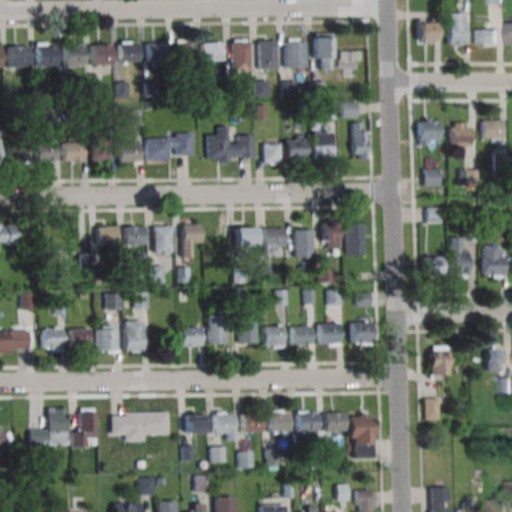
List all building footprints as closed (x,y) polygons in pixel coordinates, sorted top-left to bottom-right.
[(446,14),(463,14),(463,45),(446,45),(446,14)] [(435,44),(435,19),(414,19),(414,44),(435,44)] [(496,29),(473,28),(473,45),(496,45),(496,29)] [(311,32),(311,59),(320,59),(320,70),(329,70),(329,32),(311,32)] [(247,40),(229,40),(229,71),(247,71),(247,40)] [(255,40),(255,69),(274,69),(274,40),(255,40)] [(143,43),(164,42),(164,62),(144,63),(143,43)] [(171,43),(192,42),(192,62),(172,62),(171,43)] [(199,42),(219,42),(219,62),(199,62),(199,42)] [(282,43),(302,43),(303,63),(282,63),(282,43)] [(116,44),(137,44),(137,64),(117,64),(116,44)] [(60,45),(81,45),(81,65),(61,65),(60,45)] [(89,45),(109,45),(110,65),(89,65),(89,45)] [(33,46),(53,46),(54,66),(33,66),(33,46)] [(6,47),(26,47),(27,67),(6,67),(6,47)] [(337,51),(337,74),(357,74),(357,51),(337,51)] [(252,96),(266,96),(266,80),(252,80),(252,96)] [(292,82),(282,82),(282,92),(292,92),(292,82)] [(339,117),(355,117),(355,102),(339,102),(339,117)] [(436,120),(416,120),(416,141),(436,141),(436,120)] [(499,120),(479,120),(479,139),(499,139),(499,120)] [(365,130),(359,130),(359,122),(349,122),(348,158),(365,159),(365,130)] [(447,144),(468,144),(468,122),(447,122),(447,144)] [(251,135),(235,135),(235,143),(225,143),(225,126),(215,126),(215,135),(205,135),(205,160),(251,160),(251,135)] [(330,159),(330,132),(310,132),(310,159),(330,159)] [(189,155),(189,133),(172,133),(172,138),(144,138),(144,160),(167,160),(167,155),(189,155)] [(282,139),(282,160),(302,160),(302,139),(282,139)] [(90,161),(108,161),(108,140),(90,140),(90,161)] [(32,161),(55,161),(55,142),(32,142),(32,161)] [(82,161),(82,142),(60,142),(60,161),(82,161)] [(139,142),(115,142),(115,162),(139,162),(139,142)] [(260,143),(260,164),(277,164),(277,143),(260,143)] [(420,186),(436,186),(436,168),(420,168),(420,186)] [(454,185),(475,185),(475,168),(454,168),(454,185)] [(337,249),(337,223),(318,223),(318,249),(337,249)] [(361,223),(343,223),(343,256),(361,256),(361,223)] [(179,224),(179,245),(199,245),(199,224),(179,224)] [(0,244),(18,245),(18,225),(0,225),(0,244)] [(115,226),(94,226),(94,244),(115,244),(115,226)] [(143,226),(122,226),(122,245),(143,245),(143,226)] [(151,253),(170,253),(170,226),(151,226),(151,253)] [(225,245),(225,226),(205,226),(205,245),(225,245)] [(255,228),(232,228),(232,246),(255,246),(255,228)] [(281,228),(260,228),(260,254),(281,254),(281,228)] [(291,257),(310,257),(310,229),(291,229),(291,257)] [(461,247),(461,237),(447,237),(447,278),(465,278),(465,247),(461,247)] [(480,277),(500,277),(500,245),(480,245),(480,277)] [(63,280),(63,253),(47,254),(47,280),(63,280)] [(442,256),(420,256),(420,274),(442,274),(442,256)] [(147,265),(147,282),(161,282),(161,265),(147,265)] [(284,304),(284,290),(272,290),(272,304),(284,304)] [(339,305),(339,290),(324,290),(324,305),(339,305)] [(370,306),(370,291),(352,291),(352,306),(370,306)] [(146,292),(130,292),(130,308),(146,308),(146,292)] [(117,293),(103,293),(103,311),(117,311),(117,293)] [(235,343),(254,343),(254,314),(235,314),(235,343)] [(205,343),(225,343),(225,315),(205,315),(205,343)] [(369,320),(347,320),(347,345),(369,345),(369,320)] [(121,321),(121,353),(141,353),(141,321),(121,321)] [(315,323),(315,346),(337,346),(337,323),(315,323)] [(287,325),(287,345),(312,345),(312,325),(287,325)] [(95,353),(115,353),(115,326),(95,326),(95,353)] [(260,326),(260,347),(281,347),(281,326),(260,326)] [(60,351),(60,327),(38,327),(38,351),(60,351)] [(199,346),(199,327),(177,327),(177,346),(199,346)] [(67,347),(90,347),(90,328),(67,328),(67,347)] [(0,329),(0,351),(27,352),(27,330),(0,329)] [(447,346),(427,346),(427,378),(447,378),(447,346)] [(483,371),(501,371),(501,346),(483,346),(483,371)] [(422,419),(436,419),(436,398),(422,398),(422,419)] [(63,408),(45,408),(45,429),(26,429),(26,445),(63,445),(63,408)] [(70,446),(93,446),(93,408),(76,408),(76,430),(70,430),(70,446)] [(288,411),(265,411),(266,432),(288,431),(288,411)] [(108,412),(108,433),(119,433),(119,441),(142,441),(142,432),(166,432),(166,412),(108,412)] [(233,441),(233,412),(211,412),(211,431),(222,431),(222,441),(233,441)] [(293,431),(315,431),(315,412),(293,412),(293,431)] [(342,412),(321,412),(321,431),(342,431),(342,412)] [(260,413),(238,413),(238,431),(260,431),(260,413)] [(205,414),(183,414),(183,433),(205,433),(205,414)] [(371,456),(371,415),(347,415),(347,456),(371,456)] [(223,462),(223,446),(208,446),(208,462),(223,462)] [(250,467),(250,450),(235,450),(235,467),(250,467)] [(264,464),(274,464),(274,450),(264,450),(264,464)] [(208,474),(191,474),(191,492),(208,492),(208,474)] [(151,494),(151,476),(135,476),(135,494),(151,494)] [(351,490),(351,511),(371,511),(371,490),(351,490)] [(212,511),(212,497),(231,496),(231,511),(212,511)] [(503,511),(504,499),(488,499),(487,511),(503,511)] [(154,511),(173,511),(173,500),(154,500),(154,511)] [(137,511),(137,502),(110,502),(110,511),(137,511)] [(202,511),(203,503),(191,503),(191,510),(183,510),(182,511),(202,511)]
